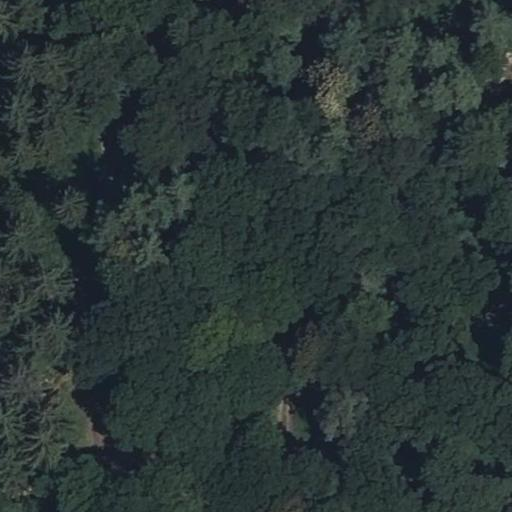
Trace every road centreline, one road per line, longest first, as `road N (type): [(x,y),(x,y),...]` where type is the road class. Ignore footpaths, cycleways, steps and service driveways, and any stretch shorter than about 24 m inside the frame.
road 1 (track): [(511,74),(393,206),(373,218),(353,263),(310,368),(305,417),(320,511)]
road 2 (track): [(0,418),(51,418),(70,399),(79,372),(76,329),(101,238),(0,24)]
road 3 (track): [(51,418),(179,453),(254,454),(267,450),(292,413),(310,368)]
